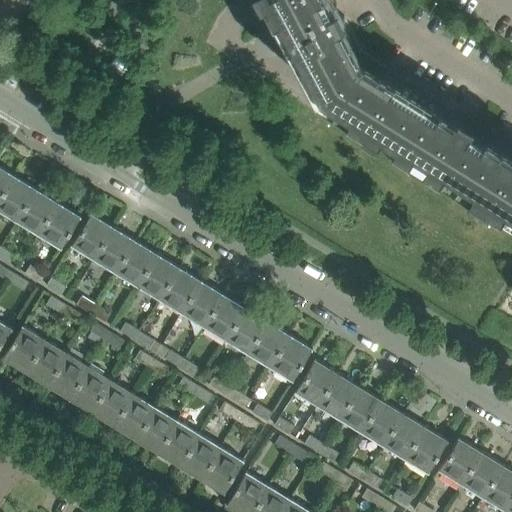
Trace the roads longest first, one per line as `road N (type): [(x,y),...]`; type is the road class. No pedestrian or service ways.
road 1 (residential): [(511,409),(0,96)]
road 2 (unknown): [(511,243),(312,112),(261,35)]
road 3 (residential): [(115,511),(12,450)]
